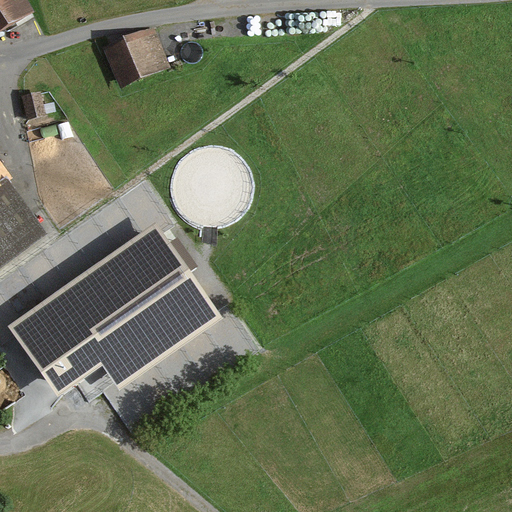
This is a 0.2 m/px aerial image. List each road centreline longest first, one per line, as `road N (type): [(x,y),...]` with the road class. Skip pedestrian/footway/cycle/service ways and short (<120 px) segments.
road 1 (unclassified): [(0,55),(218,7),(373,0)]
road 2 (track): [(203,511),(82,413),(0,446)]
